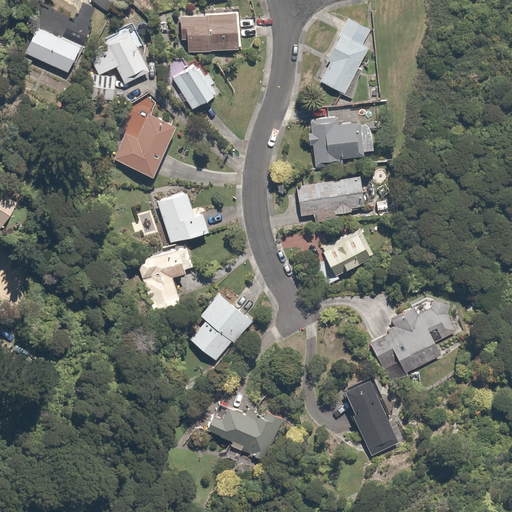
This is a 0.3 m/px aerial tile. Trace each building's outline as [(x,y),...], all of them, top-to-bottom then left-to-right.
[(115,0),(89,0),(104,13),(115,0)] [(240,44),(237,8),(180,14),(182,42),(185,41),(186,49),(240,44)] [(318,79),(350,96),(364,70),(353,63),(372,29),(348,15),(327,54),(331,56),(318,79)] [(38,23),(25,51),(69,72),(82,44),(38,23)] [(99,72),(119,62),(126,77),(149,66),(132,30),(88,51),(99,72)] [(196,58),(170,77),(193,106),(218,87),(196,58)] [(115,74),(90,73),(88,97),(114,99),(115,74)] [(173,124),(146,111),(135,136),(126,132),(115,157),(150,173),(173,124)] [(343,153),(361,151),(357,114),(309,119),(310,130),(304,130),(305,141),(311,140),(314,164),(344,161),(343,153)] [(357,173),(296,181),(301,213),(315,211),(317,221),(337,218),(336,211),(362,207),(357,173)] [(187,188),(154,200),(168,242),(208,229),(201,208),(194,210),(187,188)] [(0,192),(0,226),(15,201),(0,192)] [(155,225),(148,212),(138,218),(145,230),(155,225)] [(357,223),(319,244),(336,274),(374,253),(357,223)] [(185,242),(136,261),(155,311),(182,300),(172,274),(194,265),(185,242)] [(256,313),(221,284),(199,311),(205,316),(185,339),(214,363),(256,313)] [(389,332),(368,342),(379,365),(394,357),(400,370),(438,351),(433,341),(457,329),(448,310),(450,302),(434,297),(430,306),(416,313),(412,305),(391,316),(391,317),(395,326),(387,330),(389,332)] [(369,374),(340,387),(369,453),(398,440),(369,374)] [(217,396),(204,425),(231,436),(229,441),(265,456),(284,410),(270,404),(265,416),(217,396)]
